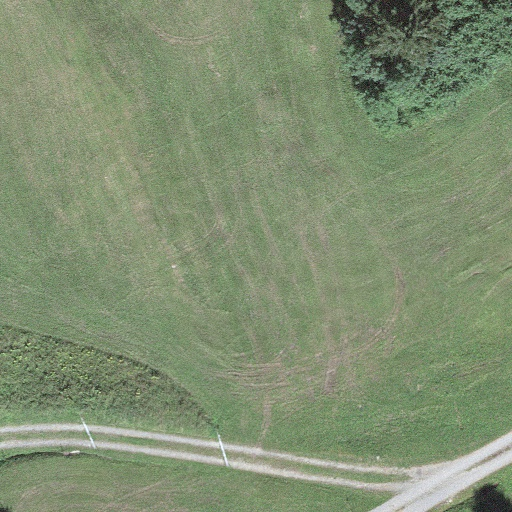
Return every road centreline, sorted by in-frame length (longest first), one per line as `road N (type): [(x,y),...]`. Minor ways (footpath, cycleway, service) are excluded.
road 1 (track): [(422,500),(405,480),(102,435),(0,439)]
road 2 (track): [(511,443),(400,511)]
